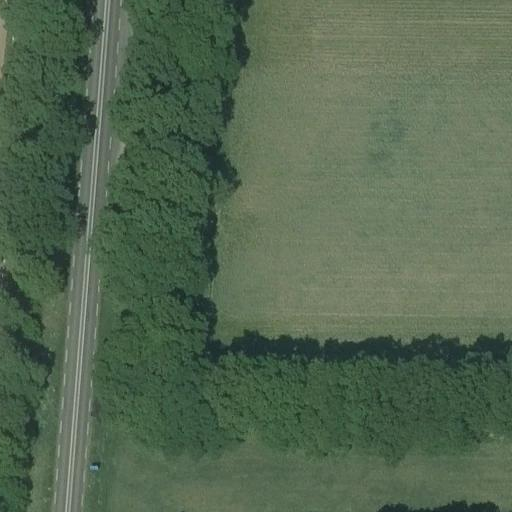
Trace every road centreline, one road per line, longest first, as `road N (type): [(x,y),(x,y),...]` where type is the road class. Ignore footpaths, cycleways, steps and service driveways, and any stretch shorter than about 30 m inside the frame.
road 1 (primary): [(67,511),(105,0)]
road 2 (unclassified): [(0,163),(16,0)]
